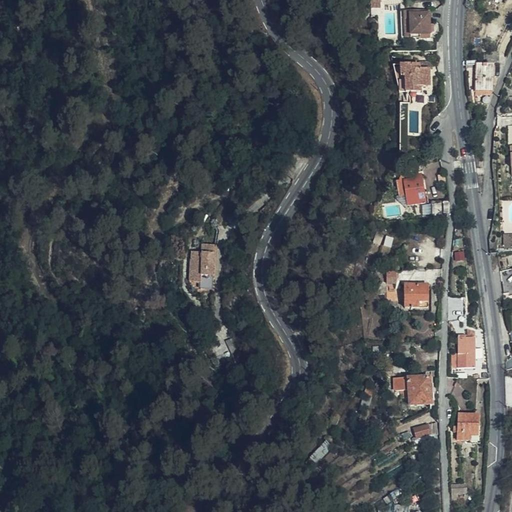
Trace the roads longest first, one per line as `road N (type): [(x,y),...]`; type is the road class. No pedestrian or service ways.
road 1 (tertiary): [(188,511),(276,425),(300,379),(263,267),(270,239),(325,149),(333,103),(320,72),(278,31),(262,0)]
road 2 (tertiary): [(493,511),(498,386),(477,223)]
road 3 (tertiary): [(477,223),(457,71),(459,0)]
road 4 (residential): [(477,223),(488,195),(490,113),(511,53)]
